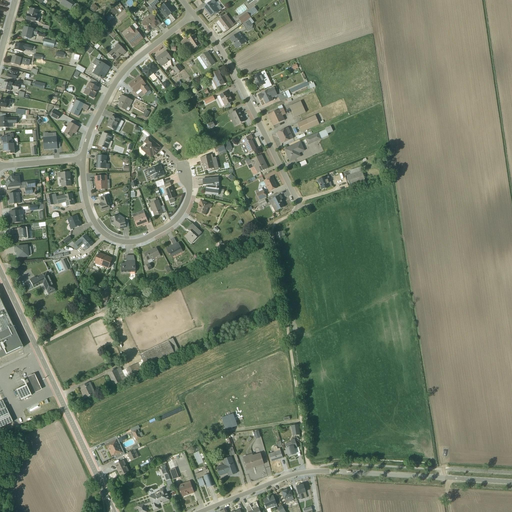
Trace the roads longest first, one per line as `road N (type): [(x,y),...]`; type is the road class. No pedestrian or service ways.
road 1 (unclassified): [(200,511),(309,471),(511,481)]
road 2 (track): [(270,225),(35,347)]
road 3 (primary): [(104,493),(0,271)]
road 4 (residential): [(192,14),(230,66),(297,203),(291,214)]
road 5 (residential): [(81,161),(94,222),(129,242),(158,232),(182,211),(184,168)]
road 6 (track): [(270,225),(300,421)]
road 7 (residential): [(192,14),(118,77),(81,161)]
